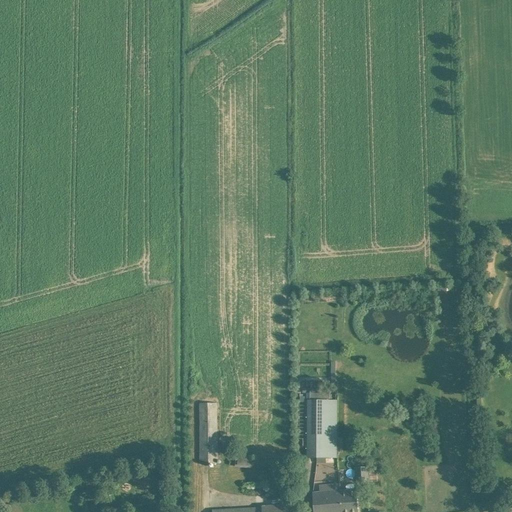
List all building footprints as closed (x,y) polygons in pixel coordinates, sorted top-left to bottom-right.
[(311,401),(308,401),(308,457),(337,457),(337,401),(329,401),(329,389),(311,389),(311,401)] [(218,463),(217,403),(198,404),(200,463),(218,463)] [(397,424),(397,434),(405,434),(405,424),(397,424)] [(235,466),(235,467),(252,468),(253,456),(253,454),(253,449),(236,449),(236,455),(236,457),(235,466)] [(367,481),(367,468),(355,468),(356,482),(367,481)] [(85,481),(86,487),(103,483),(102,477),(85,481)] [(314,511),(358,511),(357,490),(340,491),(339,485),(320,486),(320,492),(313,493),(314,511)]
